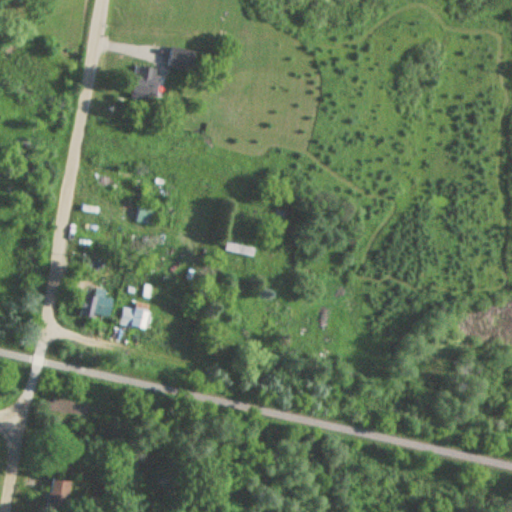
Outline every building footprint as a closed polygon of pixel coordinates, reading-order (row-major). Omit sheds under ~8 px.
[(154,76),(155,70),(132,67),(129,100),(162,103),(165,77),(154,76)] [(136,222),(152,222),(152,205),(136,205),(136,222)] [(253,257),(254,248),(225,243),(224,252),(253,257)] [(82,315),(108,315),(108,287),(82,287),(82,315)] [(123,306),(119,325),(142,330),(146,311),(123,306)] [(68,511),(68,479),(47,479),(47,511),(68,511)]
